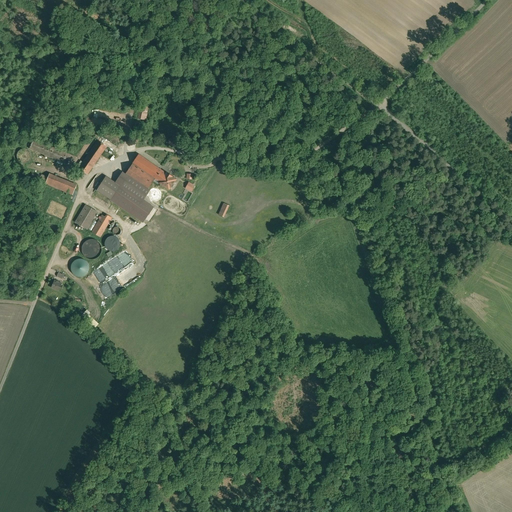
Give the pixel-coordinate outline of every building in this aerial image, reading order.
[(71,155),(33,139),(29,148),(67,164),(71,155)] [(98,140),(82,164),(80,163),(77,167),(87,174),(107,146),(98,140)] [(31,158),(32,156),(31,153),(29,150),(27,149),(24,148),(21,149),(19,151),(18,153),(17,156),(18,159),(19,161),(22,163),(24,163),(27,162),(30,161),(31,158)] [(161,170),(139,154),(125,174),(144,187),(149,190),(151,188),(149,187),(154,181),(161,170)] [(166,173),(161,170),(154,181),(158,184),(159,182),(169,189),(175,181),(176,180),(176,178),(175,178),(174,178),(166,172),(166,173)] [(75,195),(80,184),(52,173),(47,185),(75,195)] [(48,177),(41,174),(39,181),(45,183),(48,177)] [(118,184),(107,177),(97,192),(108,199),(118,184)] [(144,187),(138,197),(143,200),(149,190),(144,187)] [(138,197),(123,188),(119,194),(125,198),(123,201),(126,202),(123,206),(122,206),(115,216),(124,221),(130,211),(129,211),(134,204),(137,206),(141,209),(145,202),(143,200),(138,197)] [(224,203),(219,215),(224,217),(229,205),(224,203)] [(98,212),(85,205),(75,222),(87,229),(98,212)] [(137,206),(130,217),(134,219),(141,209),(137,206)] [(102,215),(92,232),(100,237),(112,217),(107,215),(106,217),(102,215)] [(111,241),(110,249),(119,250),(121,238),(113,236),(112,241),(111,241)] [(78,278),(92,272),(87,258),(76,262),(78,267),(74,268),(78,278)] [(98,283),(126,270),(121,258),(93,271),(98,283)] [(62,283),(54,280),(51,287),(59,291),(62,283)] [(87,319),(93,313),(90,309),(84,315),(87,319)]
